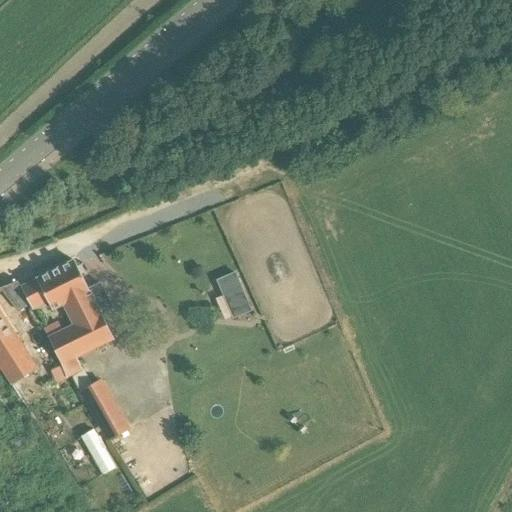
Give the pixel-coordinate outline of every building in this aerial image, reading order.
[(75,262),(21,288),(30,306),(32,310),(48,302),(52,310),(64,305),(75,326),(48,339),(61,365),(68,378),(82,371),(76,358),(113,339),(101,314),(109,310),(97,286),(89,290),(75,262)] [(235,273),(217,281),(234,319),(252,311),(235,273)] [(18,313),(30,306),(21,288),(19,284),(2,290),(18,313)] [(46,389),(22,348),(0,312),(0,370),(2,374),(11,388),(13,387),(23,403),(46,389)] [(57,383),(68,378),(61,365),(50,371),(57,383)] [(110,377),(88,385),(110,442),(132,434),(110,377)]
